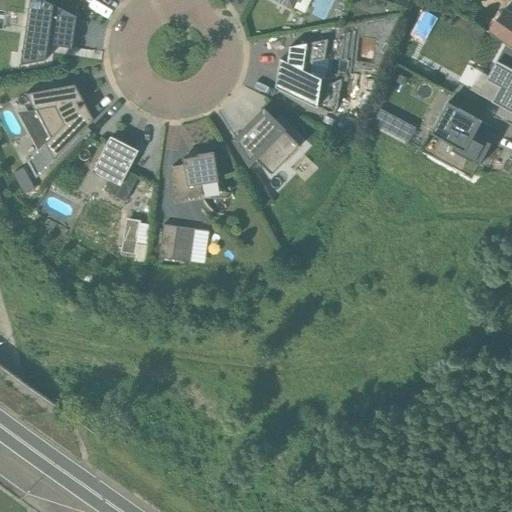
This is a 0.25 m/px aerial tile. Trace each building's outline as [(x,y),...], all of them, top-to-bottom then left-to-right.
[(72,49),(77,17),(43,0),(30,0),(21,65),(46,61),(49,45),(72,49)] [(376,12),(381,11),(385,3),(379,0),(372,0),(369,9),(376,12)] [(511,15),(504,10),(488,33),(506,45),(511,49),(511,15)] [(276,88),(317,108),(322,78),(311,74),(313,62),(325,59),(327,40),(290,47),(288,63),(280,59),(276,88)] [(497,61),(479,95),(511,112),(511,49),(506,45),(497,61)] [(37,178),(94,120),(87,107),(82,111),(76,99),(83,98),(75,85),(26,94),(51,142),(27,161),(37,178)] [(501,133),(447,103),(431,134),(453,146),(450,151),(479,167),(491,145),(474,136),(480,125),(500,135),(501,133)] [(389,133),(397,118),(379,109),(371,123),(389,133)] [(272,175),(300,146),(264,111),(236,141),(251,166),(256,161),(272,175)] [(111,137),(93,171),(110,180),(104,190),(141,210),(148,158),(138,152),(139,151),(111,137)] [(174,201),(203,196),(201,184),(219,181),(214,152),(198,154),(198,156),(183,159),(184,165),(172,167),(170,179),(174,201)] [(29,179),(17,185),(22,195),(34,189),(29,179)] [(164,224),(159,257),(190,262),(195,229),(164,224)] [(121,252),(135,255),(137,243),(123,241),(121,252)]
